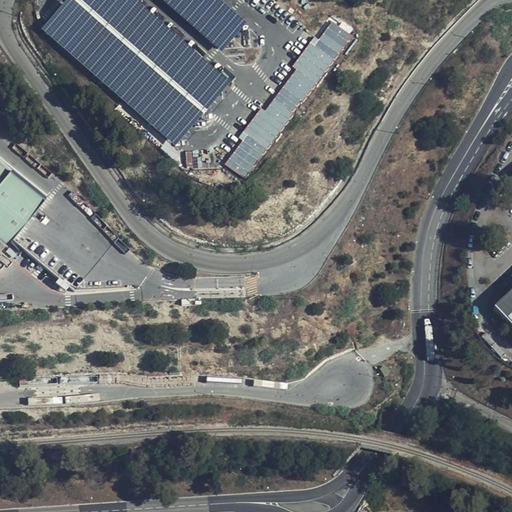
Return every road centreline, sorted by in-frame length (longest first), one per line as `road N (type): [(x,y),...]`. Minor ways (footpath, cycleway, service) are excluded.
road 1 (unclassified): [(5,0),(12,51),(112,190),(138,223),(207,266),(292,250),(321,228),(428,64),(496,0)]
road 2 (tertiary): [(370,460),(425,385),(425,231),(507,81)]
road 3 (tertiary): [(370,460),(317,492),(228,501)]
road 4 (tertiary): [(84,511),(228,501)]
